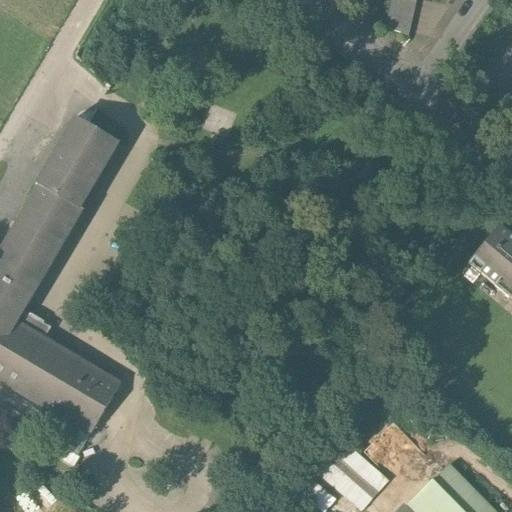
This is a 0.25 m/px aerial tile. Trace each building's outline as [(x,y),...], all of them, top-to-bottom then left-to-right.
[(410,37),(418,1),(414,0),(392,0),(386,29),(410,37)] [(37,187),(40,188),(0,255),(0,382),(89,436),(119,386),(16,324),(83,212),(80,210),(118,145),(77,120),(37,187)] [(471,265),(511,299),(511,237),(502,228),(471,265)] [(43,417),(32,410),(22,427),(33,434),(43,417)] [(337,437),(310,469),(360,511),(362,511),(389,481),(337,437)] [(494,511),(450,468),(434,483),(462,511),(494,511)] [(462,511),(434,483),(408,509),(410,511),(462,511)] [(66,511),(58,485),(7,501),(10,511),(80,511),(80,508),(66,511)]
